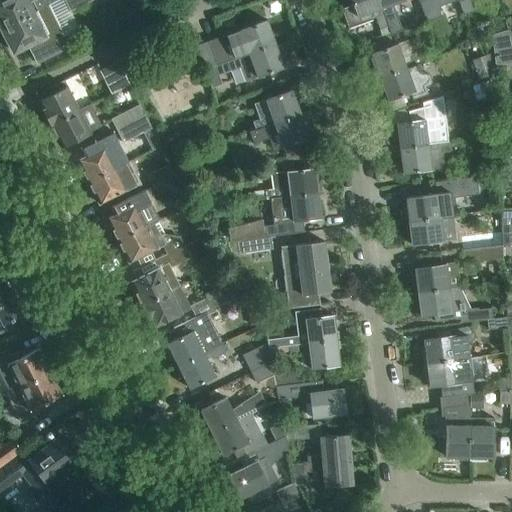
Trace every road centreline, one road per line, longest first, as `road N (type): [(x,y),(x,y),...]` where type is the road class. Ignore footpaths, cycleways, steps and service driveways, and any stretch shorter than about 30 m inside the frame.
road 1 (residential): [(397,490),(351,125),(303,0)]
road 2 (residential): [(184,511),(0,143)]
road 3 (residential): [(0,103),(215,0)]
